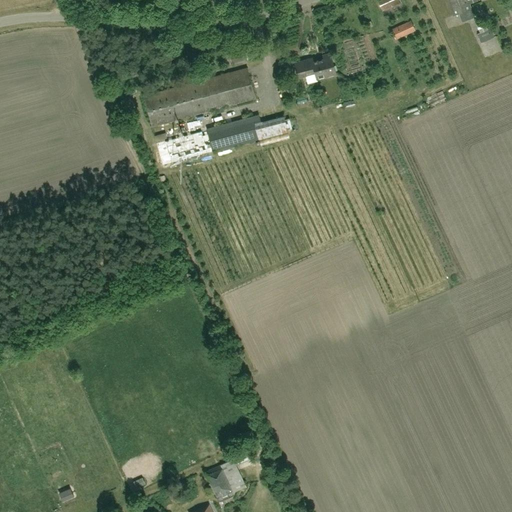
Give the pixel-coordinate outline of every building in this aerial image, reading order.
[(377,0),(383,11),(402,2),(400,0),(377,0)] [(448,0),(453,15),(471,9),(468,0),(448,0)] [(476,24),(480,33),(477,34),(481,42),(494,37),(485,17),(483,19),(482,17),(478,19),(480,22),(476,24)] [(411,20),(391,29),(396,40),(416,30),(411,20)] [(228,50),(229,53),(229,54),(222,55),(225,65),(231,64),(231,63),(245,60),(243,49),(240,50),(239,47),(228,50)] [(254,48),(244,50),(247,60),(257,57),(254,48)] [(295,62),(299,75),(314,71),(316,78),(336,73),(331,53),(323,55),(324,59),(314,61),(313,58),(295,62)] [(256,98),(247,67),(143,95),(152,126),(256,98)] [(424,99),(428,109),(447,100),(442,90),(424,99)] [(256,122),(260,138),(288,130),(284,115),(256,122)] [(258,139),(253,116),(207,128),(212,151),(258,139)] [(205,148),(210,147),(207,134),(201,135),(200,131),(164,141),(169,159),(205,149),(205,148)] [(233,459),(236,465),(252,458),(249,450),(233,458),(234,459),(233,459)] [(245,485),(236,465),(233,459),(205,473),(218,499),(245,485)] [(143,478),(133,482),(135,489),(145,484),(143,478)]
